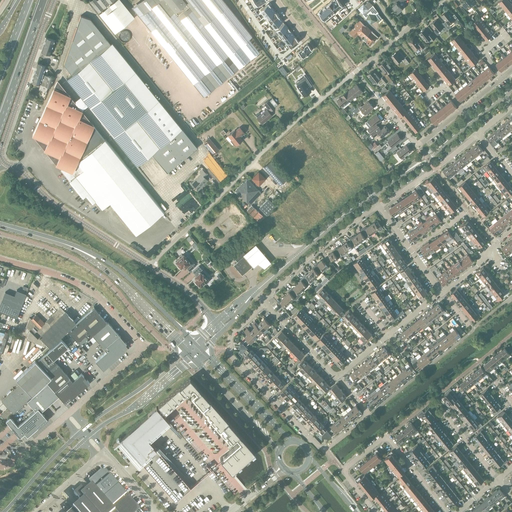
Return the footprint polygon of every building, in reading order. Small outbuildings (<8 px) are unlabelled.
[(115,33),(122,27),(134,17),(120,0),(115,0),(110,5),(109,4),(114,0),(97,0),(97,1),(95,0),(91,0),(89,2),(98,13),(107,6),(107,7),(99,14),(115,33)] [(222,0),(142,0),(133,8),(203,96),(239,68),(228,55),(249,39),(252,36),(222,0)] [(332,1),(331,1),(338,9),(340,11),(344,8),(338,0),(332,0),(332,1)] [(403,9),(398,3),(399,2),(401,1),(402,2),(404,0),(394,0),(395,1),(391,5),(397,13),(403,9)] [(467,10),(472,6),(467,0),(460,0),(460,1),(464,6),(461,8),(466,14),(469,12),(467,10)] [(509,0),(502,6),(505,9),(503,10),(505,12),(506,11),(505,10),(511,4),(510,2),(511,1),(509,0)] [(331,1),(327,5),(333,13),(334,12),(338,9),(331,1)] [(364,3),(358,8),(360,11),(363,14),(362,15),(371,23),(375,20),(378,22),(382,17),(372,4),(369,1),(365,4),(364,3)] [(268,3),(260,10),(264,14),(272,8),(268,3)] [(327,5),(323,8),(331,18),(335,15),(334,12),(333,13),(327,5)] [(272,8),(264,14),(267,18),(267,19),(275,12),(272,8)] [(323,8),(318,12),(326,22),(331,18),(323,8)] [(459,21),(454,14),(452,16),(448,11),(441,16),(446,21),(443,23),(448,28),(448,29),(451,27),(449,25),(453,21),(455,24),(459,21)] [(267,18),(266,20),(269,24),(279,17),(275,12),(267,19),(267,18)] [(67,79),(88,105),(137,166),(152,153),(167,172),(197,148),(112,43),(111,44),(91,19),(81,15),(64,64),(72,75),(67,79)] [(470,24),(472,22),(477,17),(475,15),(468,21),(470,24)] [(269,24),(268,25),(272,30),(282,21),(279,17),(269,24)] [(475,26),(474,27),(475,29),(477,28),(476,27),(483,22),(479,17),(473,23),(475,26)] [(378,37),(360,20),(349,33),(355,38),(358,34),(362,37),(363,35),(365,37),(363,39),(371,46),(374,42),(378,37)] [(431,24),(435,30),(433,32),(436,36),(438,34),(437,32),(443,28),(445,31),(448,28),(443,23),(443,22),(440,24),(436,20),(431,24)] [(476,27),(477,28),(479,31),(486,26),(483,22),(476,27)] [(284,23),(276,29),(280,34),(288,28),(284,23)] [(482,34),(481,36),(482,38),(484,36),(483,36),(490,30),(486,26),(479,31),(482,34)] [(280,34),(278,35),(282,40),(283,39),(283,38),(291,32),(288,28),(280,34)] [(425,29),(419,34),(426,42),(430,39),(431,41),(436,37),(432,32),(430,34),(425,29)] [(486,40),(488,39),(493,34),(490,30),(483,36),(484,36),(486,40)] [(291,32),(283,38),(283,39),(287,43),(295,37),(295,36),(291,32)] [(462,39),(461,38),(458,34),(451,40),(455,44),(462,39)] [(45,37),(41,51),(50,55),(53,44),(55,40),(45,37)] [(287,43),(285,44),(289,49),(298,41),(295,37),(287,43)] [(421,51),(426,46),(422,42),(420,44),(415,37),(408,42),(413,48),(412,48),(415,51),(417,53),(421,51)] [(464,39),(462,37),(461,38),(462,39),(455,44),(458,49),(465,43),(462,40),(464,39)] [(465,43),(458,49),(461,53),(468,47),(468,46),(465,43)] [(299,52),(297,54),(300,57),(302,56),(302,57),(312,49),(307,44),(298,51),(299,52)] [(468,47),(461,53),(465,57),(472,51),(469,48),(471,47),(469,45),(468,46),(468,47)] [(472,51),(465,57),(468,61),(475,56),(475,55),(472,51)] [(396,52),(391,56),(397,63),(402,59),(396,52)] [(430,60),(432,63),(438,58),(438,57),(435,53),(428,59),(427,59),(429,61),(430,60)] [(475,56),(468,61),(472,66),(479,60),(476,57),(478,56),(476,54),(475,55),(475,56)] [(511,57),(509,54),(505,56),(504,55),(502,57),(504,58),(504,57),(510,64),(511,62),(511,57)] [(434,68),(442,62),(439,59),(441,57),(439,55),(438,57),(438,58),(432,63),(434,66),(433,66),(434,68)] [(504,57),(504,58),(500,61),(507,68),(508,67),(507,66),(510,64),(504,57)] [(384,75),(388,81),(392,86),(395,84),(386,74),(392,69),(386,61),(380,66),(383,70),(381,72),(384,75)] [(505,70),(507,68),(500,61),(496,64),(501,71),(504,69),(505,70)] [(444,65),(442,62),(434,68),(435,69),(436,69),(438,71),(445,66),(444,65)] [(46,65),(40,64),(37,63),(34,73),(43,76),(42,78),(48,80),(46,86),(48,87),(50,88),(54,78),(43,74),(44,72),(46,65)] [(441,76),(446,72),(448,70),(446,67),(447,66),(446,64),(444,65),(445,66),(438,71),(441,74),(440,75),(441,76)] [(490,77),(491,76),(494,73),(489,66),(484,70),(486,72),(490,77)] [(409,74),(412,79),(419,73),(418,72),(416,69),(409,74)] [(374,70),(367,75),(374,84),(377,81),(380,84),(383,81),(385,84),(388,81),(384,75),(380,78),(374,70)] [(443,77),(445,80),(452,74),(451,73),(448,70),(446,72),(441,76),(442,78),(443,77)] [(490,77),(486,72),(484,70),(480,73),(486,80),(489,78),(490,79),(492,78),(491,76),(490,77)] [(421,73),(420,71),(418,72),(419,73),(412,79),(416,83),(422,77),(420,74),(421,73)] [(446,83),(448,85),(456,79),(453,75),(454,74),(453,72),(451,73),(452,74),(445,80),(447,82),(446,83)] [(46,92),(48,87),(46,86),(48,80),(42,78),(43,76),(34,73),(31,82),(41,85),(39,90),(46,92)] [(486,80),(480,73),(476,77),(482,84),(483,83),(486,80)] [(311,91),(308,87),(309,87),(308,86),(310,85),(311,86),(311,85),(305,76),(299,80),(301,82),(297,85),(304,96),(311,91)] [(416,83),(419,87),(426,81),(425,80),(422,77),(416,83)] [(476,77),(472,80),(477,87),(481,84),(482,86),(484,84),(483,83),(482,84),(476,77)] [(427,79),(425,80),(426,81),(419,87),(423,91),(430,86),(427,82),(428,81),(427,79)] [(477,87),(472,80),(468,84),(473,90),(474,90),(477,87)] [(468,84),(463,87),(469,94),(472,91),(473,93),(475,91),(474,90),(473,90),(468,84)] [(357,85),(351,89),(347,92),(344,94),(350,101),(362,91),(357,85)] [(469,94),(463,87),(459,90),(465,97),(466,96),(469,94)] [(60,157),(56,164),(63,168),(62,171),(70,181),(69,182),(83,198),(86,196),(92,204),(95,201),(102,209),(110,203),(136,235),(164,212),(105,139),(105,140),(95,126),(93,125),(80,119),(80,118),(81,117),(83,114),(81,113),(82,111),(66,103),(70,96),(54,88),(32,135),(48,142),(44,150),(60,157)] [(384,99),(385,100),(393,94),(390,91),(392,90),(390,88),(389,89),(389,90),(383,95),(385,98),(384,99)] [(464,98),(465,100),(467,98),(466,96),(465,97),(459,90),(455,94),(460,101),(464,98)] [(342,107),(350,101),(344,94),(341,96),(342,97),(337,100),(342,107)] [(387,101),(390,104),(396,98),(396,97),(393,94),(385,100),(387,102),(387,101)] [(391,107),(392,109),(400,103),(397,99),(399,98),(397,96),(396,97),(396,98),(390,104),(392,107),(391,107)] [(259,112),(255,115),(257,118),(262,124),(272,116),(268,111),(270,110),(270,111),(274,107),(269,100),(264,104),(268,108),(261,114),(259,112)] [(451,100),(447,104),(453,112),(455,110),(454,109),(457,107),(451,100)] [(369,101),(362,107),(360,104),(351,111),(354,115),(361,109),(365,114),(373,108),(369,101)] [(394,110),(396,112),(403,107),(402,106),(400,103),(392,109),(393,110),(394,110)] [(453,112),(447,104),(444,106),(443,105),(441,107),(442,108),(443,107),(448,114),(451,112),(452,113),(453,112)] [(399,117),(402,115),(407,111),(406,111),(404,108),(405,107),(404,105),(402,106),(403,107),(396,112),(399,115),(398,116),(399,117)] [(446,116),(448,114),(443,107),(442,108),(439,111),(445,118),(446,117),(446,116)] [(327,109),(320,114),(327,122),(333,117),(333,116),(336,114),(332,109),(329,112),(327,109)] [(405,119),(412,114),(409,109),(406,111),(407,111),(402,115),(405,118),(403,119),(405,121),(406,120),(405,119)] [(432,113),(433,115),(434,114),(440,121),(442,119),(443,120),(445,118),(439,111),(435,113),(434,112),(432,113)] [(416,118),(412,114),(405,119),(406,120),(409,123),(416,118)] [(434,114),(433,115),(430,118),(435,124),(436,125),(438,124),(437,123),(440,121),(434,114)] [(369,121),(366,123),(370,127),(368,129),(371,133),(379,127),(377,124),(381,120),(377,115),(369,121)] [(411,130),(413,128),(412,127),(419,122),(416,118),(409,123),(411,126),(410,128),(411,130)] [(416,132),(422,126),(419,122),(412,127),(413,128),(416,132)] [(308,126),(305,128),(309,132),(306,134),(310,139),(313,136),(312,135),(316,131),(310,124),(309,124),(309,123),(307,125),(308,126)] [(500,127),(506,135),(510,131),(504,124),(503,126),(502,125),(500,127)] [(371,133),(374,137),(379,133),(382,138),(390,131),(385,125),(381,129),(379,127),(371,133)] [(242,139),(240,136),(244,133),(240,127),(235,131),(235,130),(228,135),(232,140),(231,141),(233,144),(234,143),(236,145),(242,139)] [(339,127),(332,133),(334,136),(333,137),(337,141),(345,134),(344,135),(341,131),(342,130),(339,127)] [(496,131),(502,138),(506,135),(500,127),(497,129),(498,130),(496,131)] [(491,134),(498,142),(502,138),(496,131),(494,133),(494,132),(491,134)] [(345,134),(337,141),(338,141),(340,143),(339,144),(342,148),(351,141),(350,142),(347,138),(347,137),(345,134)] [(402,140),(397,134),(388,141),(393,147),(402,140)] [(486,139),(488,141),(489,140),(494,146),(498,143),(498,142),(491,134),(489,136),(486,139)] [(293,138),(293,139),(299,146),(303,142),(304,143),(307,141),(304,136),(301,139),(297,135),(295,137),(294,136),(293,137),(293,138)] [(219,150),(209,138),(204,143),(213,154),(219,150)] [(351,141),(342,148),(343,148),(345,150),(344,151),(348,155),(356,149),(352,145),(353,144),(351,141)] [(473,147),(479,155),(484,151),(479,146),(480,145),(479,143),(476,145),(475,145),(473,147)] [(286,146),(283,148),(287,152),(284,155),(288,159),(291,156),(290,155),(294,151),(288,144),(287,144),(285,145),(286,146)] [(380,144),(373,150),(375,152),(382,147),(380,144)] [(325,145),(321,149),(327,156),(331,153),(325,145)] [(399,146),(394,150),(392,152),(395,154),(397,152),(402,158),(411,151),(411,150),(410,151),(409,149),(409,148),(406,145),(401,149),(399,146)] [(479,155),(473,147),(470,149),(471,149),(469,151),(475,158),(479,155)] [(321,149),(318,152),(324,159),(327,156),(321,149)] [(465,153),(471,162),(475,158),(469,151),(467,152),(465,153)] [(318,152),(314,155),(320,162),(324,159),(318,152)] [(359,153),(351,159),(355,163),(357,165),(357,166),(365,159),(363,156),(362,157),(359,153)] [(461,157),(467,165),(471,162),(465,153),(462,155),(463,156),(461,157)] [(209,158),(220,172),(217,175),(218,177),(225,172),(212,155),(209,158)] [(273,157),(271,158),(271,159),(278,167),(282,163),(283,164),(286,161),(282,157),(279,159),(275,155),(273,157)] [(314,155),(310,158),(316,165),(320,162),(314,155)] [(456,160),(463,168),(467,165),(461,157),(459,159),(459,158),(456,160)] [(310,158),(306,161),(312,168),(316,165),(310,158)] [(365,159),(357,166),(360,170),(361,170),(363,172),(362,173),(371,166),(368,163),(368,164),(364,160),(365,159)] [(454,163),(452,164),(458,172),(460,174),(464,170),(463,168),(456,160),(454,162),(454,163)] [(306,161),(303,164),(309,171),(312,168),(306,161)] [(483,167),(480,169),(484,173),(486,171),(494,165),(490,161),(483,167)] [(266,172),(262,177),(266,181),(271,176),(270,175),(274,171),(266,164),(266,165),(265,164),(264,166),(262,169),(266,172)] [(303,164),(299,167),(305,174),(309,171),(303,164)] [(448,167),(454,175),(458,172),(452,164),(451,166),(450,165),(448,167)] [(490,176),(497,170),(494,165),(486,171),(490,176)] [(371,166),(362,173),(366,177),(367,177),(369,179),(377,173),(374,170),(373,171),(370,167),(371,166)] [(299,167),(295,170),(301,177),(305,174),(299,167)] [(443,172),(445,174),(445,173),(450,179),(454,175),(448,167),(445,169),(446,170),(443,172)] [(493,180),(501,174),(499,172),(501,171),(499,169),(497,170),(490,176),(493,180)] [(204,177),(207,174),(202,170),(199,173),(200,174),(191,183),(198,190),(207,180),(204,177)] [(295,170),(291,173),(294,176),(293,177),(295,180),(296,179),(297,180),(301,177),(295,170)] [(497,184),(504,178),(501,174),(493,180),(497,184)] [(323,193),(322,193),(332,205),(333,204),(335,202),(337,201),(338,200),(340,198),(342,197),(343,196),(345,194),(347,193),(348,192),(350,190),(352,189),(353,188),(355,186),(357,185),(350,176),(345,180),(340,185),(335,189),(330,193),(325,196),(323,193)] [(429,188),(437,182),(435,180),(436,180),(434,177),(426,184),(429,188)] [(500,188),(507,182),(504,178),(497,184),(500,188)] [(244,183),(243,182),(235,191),(248,203),(248,202),(250,204),(261,192),(247,179),(244,183)] [(462,191),(469,185),(465,181),(459,186),(462,191)] [(183,182),(169,195),(175,202),(189,189),(183,182)] [(437,182),(429,188),(433,192),(441,185),(439,183),(438,183),(437,182)] [(502,194),(511,186),(507,182),(500,188),(502,191),(500,192),(502,194)] [(441,185),(433,192),(436,196),(443,190),(442,188),(443,188),(441,185)] [(466,195),(474,188),(472,190),(469,185),(462,191),(466,195)] [(507,197),(511,192),(511,187),(511,186),(502,194),(503,195),(505,194),(507,197)] [(469,199),(477,193),(474,188),(466,195),(469,199)] [(411,193),(416,200),(417,202),(422,199),(416,190),(415,190),(414,190),(412,191),(412,192),(411,193)] [(443,190),(436,196),(439,201),(448,194),(446,191),(445,192),(443,190)] [(274,201),(277,196),(272,192),(268,198),(274,201)] [(309,207),(305,210),(312,219),(314,217),(319,213),(320,212),(322,211),(326,207),(328,206),(331,204),(331,205),(332,205),(322,193),(320,195),(320,196),(321,197),(317,200),(313,203),(309,207)] [(411,193),(407,196),(412,203),(416,200),(411,193)] [(477,193),(469,199),(473,203),(481,197),(477,193)] [(190,213),(201,204),(192,194),(184,201),(181,198),(177,202),(181,207),(180,208),(184,213),(188,210),(190,213)] [(448,194),(439,201),(443,205),(450,198),(449,197),(450,196),(448,194)] [(407,196),(403,199),(407,206),(412,203),(407,196)] [(481,197),(473,203),(476,208),(484,201),(481,197)] [(450,198),(443,205),(446,209),(454,202),(452,199),(451,200),(450,198)] [(268,199),(259,207),(268,215),(276,206),(268,199)] [(403,199),(398,202),(404,211),(409,208),(407,206),(403,199)] [(225,204),(223,207),(230,213),(235,209),(238,211),(241,208),(235,202),(232,205),(228,201),(228,202),(227,202),(225,203),(225,204)] [(484,201),(476,208),(479,212),(488,205),(484,201)] [(398,202),(394,205),(398,212),(400,214),(404,211),(398,202)] [(454,202),(446,209),(450,213),(457,207),(456,205),(457,205),(454,202)] [(259,222),(265,217),(253,205),(248,210),(259,222)] [(398,212),(394,205),(389,209),(394,215),(398,212)] [(488,205),(479,212),(483,216),(491,209),(488,205)] [(219,211),(218,212),(224,217),(220,222),(224,225),(229,221),(226,218),(230,213),(223,207),(221,209),(220,209),(219,210),(219,211)] [(431,217),(436,224),(441,220),(436,213),(431,217)] [(511,220),(506,213),(502,217),(508,224),(511,220)] [(432,227),(436,224),(431,217),(430,215),(426,218),(427,220),(432,227)] [(502,217),(498,220),(504,228),(508,224),(502,217)] [(208,223),(205,225),(212,232),(217,227),(220,230),(224,225),(220,222),(216,226),(210,220),(210,221),(209,220),(207,222),(208,223)] [(427,230),(432,227),(427,220),(423,223),(422,221),(421,221),(427,230)] [(498,220),(493,224),(499,231),(504,228),(498,220)] [(375,222),(370,225),(375,232),(379,230),(379,231),(380,231),(383,229),(382,227),(378,221),(375,223),(375,222)] [(423,233),(427,230),(421,221),(417,225),(423,233)] [(464,231),(473,225),(471,222),(470,223),(468,221),(461,227),(464,231)] [(417,224),(412,227),(419,236),(423,233),(417,225),(417,224)] [(499,231),(493,224),(489,227),(495,235),(499,231)] [(201,230),(200,230),(204,234),(202,237),(208,243),(211,240),(208,237),(212,232),(205,225),(203,228),(202,228),(201,229),(201,230)] [(362,229),(368,237),(375,232),(370,225),(366,228),(365,227),(362,229)] [(464,231),(463,233),(466,237),(468,236),(475,229),(474,228),(475,227),(473,225),(464,231)] [(414,239),(419,236),(412,227),(408,231),(414,239)] [(361,232),(356,235),(361,242),(368,237),(362,229),(360,231),(361,232)] [(471,240),(480,233),(477,230),(476,231),(475,229),(468,236),(471,240)] [(448,230),(443,233),(449,241),(453,238),(448,230)] [(449,241),(443,233),(439,237),(444,244),(449,241)] [(475,244),(482,238),(481,236),(482,236),(480,233),(471,240),(475,244)] [(349,239),(354,247),(361,242),(356,235),(352,238),(351,237),(349,239)] [(439,237),(434,240),(440,247),(444,244),(439,237)] [(384,248),(392,243),(388,238),(381,243),(384,248)] [(478,248),(486,242),(484,239),(483,239),(482,238),(475,244),(478,248)] [(347,242),(342,245),(348,252),(354,247),(349,239),(346,241),(347,242)] [(440,247),(434,240),(430,243),(436,251),(440,247)] [(388,252),(395,247),(392,243),(384,248),(388,252)] [(428,243),(425,245),(431,254),(436,251),(430,243),(428,244),(428,243)] [(502,248),(508,256),(511,252),(511,251),(506,244),(504,246),(504,247),(502,248)] [(259,264),(265,268),(271,262),(256,245),(245,254),(244,256),(253,266),(254,268),(259,264)] [(337,247),(335,249),(341,257),(348,252),(342,245),(338,248),(337,247)] [(431,254),(425,245),(422,247),(423,248),(421,249),(427,257),(431,254)] [(391,257),(398,251),(395,247),(388,252),(391,257)] [(341,257),(335,249),(332,250),(333,251),(328,255),(334,262),(341,257)] [(242,275),(253,266),(244,256),(245,254),(244,252),(242,250),(234,257),(236,260),(237,261),(238,261),(234,265),(242,275)] [(391,257),(388,258),(392,263),(394,261),(401,256),(398,251),(391,257)] [(473,261),(469,255),(467,253),(463,257),(469,264),(473,261)] [(183,255),(182,254),(179,256),(180,258),(175,261),(178,264),(177,264),(181,268),(183,266),(184,268),(186,267),(189,271),(196,265),(187,256),(186,257),(183,254),(183,255)] [(397,265),(404,260),(401,256),(394,261),(397,265)] [(463,257),(459,260),(465,268),(469,264),(463,257)] [(357,268),(364,262),(361,258),(354,263),(357,268)] [(317,263),(315,265),(322,273),(328,266),(322,260),(318,264),(317,263)] [(398,271),(408,265),(404,260),(397,265),(395,267),(398,271)] [(465,268),(459,260),(455,263),(461,271),(465,268)] [(360,272),(367,267),(364,262),(357,268),(360,272)] [(453,265),(450,267),(456,274),(461,271),(455,263),(454,262),(452,263),(453,265)] [(313,268),(310,272),(316,278),(322,273),(315,265),(313,267),(313,268)] [(207,275),(199,266),(192,272),(196,275),(194,277),(196,279),(194,281),(198,284),(200,287),(205,283),(206,284),(209,281),(208,280),(206,277),(207,275)] [(408,266),(399,273),(402,277),(404,276),(412,271),(408,266)] [(363,276),(370,271),(367,267),(360,272),(363,276)] [(456,274),(450,267),(446,270),(452,278),(456,274)] [(483,267),(476,273),(479,278),(487,272),(483,267)] [(446,270),(442,274),(448,281),(452,278),(446,270)] [(366,281),(374,276),(370,271),(363,276),(366,281)] [(412,271),(404,276),(408,280),(415,275),(412,271)] [(305,275),(303,277),(310,284),(316,278),(310,272),(306,276),(305,275)] [(487,272),(479,278),(483,282),(491,275),(489,273),(488,273),(487,272)] [(376,274),(374,276),(366,281),(369,285),(377,280),(379,278),(376,274)] [(448,281),(442,274),(438,277),(444,285),(448,281)] [(406,282),(409,286),(418,279),(415,275),(408,280),(406,282)] [(491,275),(483,282),(486,286),(494,280),(492,278),(493,278),(491,275)] [(297,284),(304,290),(310,284),(303,277),(300,279),(301,280),(297,284)] [(418,279),(409,286),(412,290),(421,284),(418,279)] [(373,290),(380,285),(377,280),(369,285),(373,290)] [(494,280),(486,286),(490,290),(498,284),(497,284),(494,280)] [(293,287),(290,289),(299,298),(301,295),(301,294),(301,293),(304,290),(297,284),(294,288),(293,287)] [(415,295),(417,293),(424,288),(421,284),(412,290),(415,295)] [(498,284),(490,290),(493,294),(500,288),(499,287),(500,286),(498,284)] [(380,286),(371,293),(374,297),(382,292),(384,291),(380,286)] [(321,298),(327,291),(323,287),(317,294),(321,298)] [(424,288),(417,293),(420,298),(428,293),(424,288)] [(458,288),(451,294),(454,298),(462,292),(458,288)] [(500,288),(493,294),(498,301),(504,296),(502,294),(504,293),(500,288)] [(289,292),(285,296),(291,302),(294,299),(295,300),(296,300),(299,298),(290,289),(288,291),(289,292)] [(0,311),(17,318),(26,294),(17,290),(14,295),(5,292),(0,305),(0,311)] [(321,298),(318,300),(322,304),(324,301),(331,295),(327,291),(321,298)] [(382,292),(374,297),(378,302),(385,296),(382,292)] [(462,292),(454,298),(458,302),(465,296),(462,292)] [(328,305),(334,299),(331,295),(324,301),(328,305)] [(283,301),(281,304),(285,308),(291,302),(285,296),(281,300),(283,301)] [(385,296),(378,302),(381,306),(388,301),(385,296)] [(465,296),(458,302),(461,306),(468,300),(465,296)] [(332,309),(338,303),(334,299),(328,305),(332,309)] [(470,299),(468,300),(461,306),(464,311),(472,305),(474,303),(470,299)] [(388,301),(381,306),(384,310),(391,305),(388,301)] [(336,313),(342,307),(338,303),(332,309),(336,313)] [(438,303),(434,306),(440,313),(441,315),(445,312),(444,310),(438,303)] [(391,305),(384,310),(387,315),(394,310),(391,305)] [(472,305),(464,311),(468,315),(475,309),(472,305)] [(434,306),(430,310),(435,317),(437,319),(441,316),(441,315),(440,313),(434,306)] [(50,347),(75,322),(60,307),(44,323),(36,314),(30,320),(29,318),(30,317),(26,326),(26,327),(29,330),(26,338),(45,345),(47,343),(50,347)] [(339,317),(346,311),(342,307),(336,313),(339,317)] [(475,309),(468,315),(471,319),(473,318),(475,320),(480,315),(478,313),(481,311),(478,307),(475,309)] [(93,335),(107,323),(94,308),(68,331),(81,346),(93,335)] [(293,316),(297,320),(304,314),(305,312),(302,308),(293,316)] [(343,316),(347,320),(353,314),(349,310),(343,316)] [(394,310),(387,315),(390,319),(397,314),(399,317),(404,313),(403,310),(397,314),(394,310)] [(431,320),(435,317),(430,310),(426,313),(431,320)] [(433,322),(431,320),(426,313),(421,317),(429,326),(433,322)] [(297,320),(301,324),(307,318),(304,314),(297,320)] [(348,326),(350,324),(357,318),(353,314),(347,320),(344,322),(348,326)] [(309,316),(307,318),(301,324),(305,328),(311,322),(313,320),(309,316)] [(419,322),(423,327),(424,329),(429,326),(421,317),(417,320),(419,322)] [(260,322),(267,328),(271,324),(265,318),(260,322)] [(357,318),(350,324),(354,328),(360,322),(357,318)] [(423,327),(419,322),(417,320),(413,323),(419,330),(423,327)] [(263,332),(267,328),(260,322),(258,324),(255,321),(253,322),(263,332)] [(108,322),(107,323),(93,335),(107,351),(95,361),(103,370),(126,350),(125,349),(127,348),(127,346),(125,344),(126,343),(108,322)] [(255,327),(253,329),(259,336),(263,332),(253,322),(252,324),(255,327)] [(305,328),(308,332),(315,326),(311,322),(305,328)] [(354,328),(358,332),(364,326),(360,322),(354,328)] [(414,334),(419,330),(413,323),(409,327),(414,334)] [(308,332),(312,336),(319,329),(315,326),(308,332)] [(362,336),(368,330),(364,326),(358,332),(362,336)] [(410,337),(414,334),(409,327),(405,330),(410,337)] [(246,330),(255,339),(259,336),(253,329),(250,331),(247,328),(246,330)] [(319,329),(312,336),(316,340),(324,332),(320,328),(319,329)] [(451,332),(457,340),(460,337),(459,337),(461,336),(455,329),(451,332)] [(251,343),(255,339),(246,330),(244,331),(247,335),(245,337),(251,343)] [(362,336),(359,338),(363,342),(362,343),(363,344),(364,345),(370,340),(373,338),(371,335),(372,334),(368,330),(362,336)] [(406,341),(410,337),(405,330),(400,334),(406,341)] [(277,343),(286,335),(282,331),(273,339),(277,343)] [(454,342),(457,340),(451,332),(446,336),(452,342),(453,342),(454,342)] [(440,337),(448,347),(451,344),(451,343),(452,342),(446,336),(445,333),(440,337)] [(283,345),(289,339),(286,335),(277,343),(281,347),(283,345)] [(324,335),(317,341),(321,345),(328,339),(324,335)] [(240,341),(240,346),(248,346),(251,343),(245,337),(246,339),(243,341),(240,341)] [(445,349),(448,347),(440,337),(436,340),(444,349),(445,348),(445,349)] [(68,346),(61,339),(47,352),(53,359),(68,346)] [(287,349),(293,342),(289,339),(283,345),(287,349)] [(328,339),(321,345),(325,349),(331,343),(328,339)] [(444,349),(436,340),(432,344),(440,353),(443,351),(442,350),(444,349)] [(290,353),(297,346),(293,342),(287,349),(290,353)] [(331,343),(325,349),(329,353),(335,346),(331,343)] [(437,356),(440,353),(432,344),(430,345),(432,348),(430,349),(435,356),(436,355),(437,356)] [(240,346),(240,351),(243,351),(242,352),(245,355),(244,355),(245,356),(251,349),(248,346),(240,346)] [(290,353),(289,354),(292,358),(294,356),(301,350),(297,346),(290,353)] [(335,346),(329,353),(332,356),(339,350),(335,346)] [(25,355),(29,358),(37,351),(34,347),(25,355)] [(380,350),(386,357),(390,353),(384,347),(380,350)] [(505,347),(501,351),(507,358),(511,355),(505,347)] [(244,361),(245,363),(255,353),(251,349),(245,356),(247,358),(244,361)] [(435,356),(430,349),(425,353),(432,360),(435,358),(434,357),(435,356)] [(298,360),(305,354),(301,350),(294,356),(298,360)] [(339,350),(332,356),(336,360),(343,354),(339,350)] [(381,360),(386,357),(380,350),(376,353),(381,360)] [(496,354),(502,361),(507,358),(501,351),(496,354)] [(76,394),(89,382),(81,373),(72,381),(53,359),(47,352),(38,360),(53,377),(47,382),(48,383),(65,403),(72,397),(76,394)] [(250,361),(252,363),(260,355),(257,352),(255,353),(245,363),(247,364),(250,361)] [(377,364),(381,360),(376,353),(372,357),(377,364)] [(429,363),(432,360),(425,353),(421,356),(427,363),(428,362),(429,363)] [(343,354),(336,360),(340,364),(346,358),(343,354)] [(496,354),(492,357),(498,365),(502,361),(496,354)] [(251,369),(253,370),(264,359),(260,355),(252,363),(254,366),(251,369)] [(426,364),(427,363),(421,356),(417,359),(423,367),(426,365),(426,364)] [(372,357),(367,360),(373,367),(374,369),(379,365),(377,364),(372,357)] [(492,357),(488,361),(494,368),(498,365),(492,357)] [(416,358),(411,361),(418,370),(420,369),(423,367),(417,359),(416,358)] [(260,371),(266,365),(268,363),(264,359),(253,370),(254,372),(257,369),(260,371)] [(304,359),(297,365),(301,369),(308,363),(304,359)] [(8,407),(1,415),(6,420),(13,413),(51,377),(35,360),(16,379),(20,383),(2,401),(8,407)] [(369,371),(373,367),(367,360),(363,364),(369,371)] [(484,364),(490,372),(494,368),(488,361),(484,364)] [(301,369),(299,370),(303,374),(304,374),(305,373),(311,366),(308,363),(301,369)] [(370,372),(369,371),(363,364),(359,367),(365,374),(366,376),(370,372)] [(259,376),(260,378),(270,369),(266,365),(260,371),(262,373),(259,376)] [(406,368),(412,376),(415,374),(414,373),(416,372),(410,365),(406,368)] [(307,378),(315,370),(311,366),(305,373),(304,374),(307,378)] [(481,366),(477,370),(483,377),(487,374),(481,366)] [(360,377),(365,374),(359,367),(355,370),(360,377)] [(409,378),(412,376),(406,368),(405,367),(402,369),(404,370),(402,372),(407,379),(408,378),(409,378)] [(265,377),(267,379),(273,373),(270,369),(260,378),(262,380),(265,377)] [(313,380),(319,374),(315,370),(307,378),(311,382),(313,380)] [(360,377),(355,370),(350,374),(356,381),(360,377)] [(483,377),(477,370),(473,373),(479,381),(483,377)] [(406,380),(407,379),(402,372),(397,375),(404,383),(407,380),(406,380)] [(266,384),(268,386),(277,377),(273,373),(267,379),(269,381),(266,384)] [(474,384),(479,381),(473,373),(468,377),(474,384)] [(319,374),(313,380),(316,384),(323,378),(319,374)] [(401,385),(404,383),(397,375),(393,378),(399,385),(400,384),(401,385)] [(162,402),(158,405),(163,411),(166,409),(167,410),(170,408),(169,406),(171,404),(172,406),(192,389),(197,394),(201,390),(190,377),(162,402)] [(272,384),(275,387),(281,380),(277,377),(268,386),(269,387),(272,384)] [(474,384),(468,377),(464,380),(470,387),(474,384)] [(323,378),(316,384),(320,388),(326,382),(323,378)] [(398,386),(399,385),(393,378),(391,380),(390,379),(389,379),(388,380),(395,390),(398,387),(398,386)] [(279,391),(285,385),(281,380),(275,387),(279,391)] [(384,384),(390,392),(392,391),(392,392),(395,390),(388,380),(384,384)] [(466,391),(470,387),(464,380),(460,384),(466,391)] [(326,382),(320,388),(324,392),(330,386),(326,382)] [(59,396),(48,383),(27,401),(35,410),(18,426),(10,417),(6,420),(19,438),(24,433),(27,436),(47,419),(41,412),(59,396)] [(333,394),(340,388),(336,384),(329,389),(333,394)] [(389,393),(390,392),(384,384),(379,387),(381,389),(387,396),(390,394),(389,393)] [(283,395),(279,398),(281,400),(292,389),(288,385),(287,386),(280,393),(283,395)] [(336,398),(343,392),(340,388),(333,394),(336,398)] [(446,394),(442,398),(445,402),(453,396),(455,394),(450,388),(445,392),(446,394)] [(488,388),(480,394),(484,398),(491,392),(488,388)] [(292,389),(281,400),(282,401),(286,398),(288,400),(296,392),(292,389)] [(384,399),(387,396),(381,389),(376,392),(382,399),(383,398),(384,399)] [(197,394),(194,397),(197,400),(196,401),(198,402),(201,405),(200,405),(202,407),(202,406),(205,409),(204,410),(206,412),(206,411),(209,414),(208,414),(209,416),(208,417),(230,442),(235,437),(239,434),(201,390),(197,394)] [(375,390),(371,393),(379,403),(382,401),(381,400),(382,399),(376,392),(375,390)] [(290,403),(287,406),(288,407),(298,398),(300,396),(296,392),(288,400),(290,403)] [(338,404),(347,397),(343,392),(336,398),(334,400),(338,404)] [(491,392),(484,398),(487,403),(495,397),(491,392)] [(371,393),(366,397),(374,406),(375,405),(376,406),(379,403),(371,393)] [(456,400),(453,396),(445,402),(449,406),(451,405),(456,400)] [(495,397),(487,403),(491,407),(498,401),(495,397)] [(298,398),(288,407),(290,409),(293,406),(295,408),(302,402),(298,398)] [(454,409),(461,403),(458,398),(456,400),(451,405),(454,409)] [(498,401),(491,407),(493,410),(492,410),(492,412),(495,416),(495,415),(502,410),(499,407),(502,405),(498,401)] [(302,402),(295,408),(298,411),(294,414),(296,415),(306,406),(302,402)] [(457,413),(465,407),(461,403),(454,409),(457,413)] [(352,409),(358,416),(361,414),(360,413),(362,412),(356,405),(352,409)] [(306,406),(296,415),(297,417),(301,414),(303,416),(309,410),(306,406)] [(120,439),(142,464),(175,501),(191,488),(190,487),(156,448),(148,439),(161,428),(168,422),(169,421),(156,407),(148,415),(120,439)] [(461,417),(468,411),(465,407),(457,413),(461,417)] [(429,408),(424,412),(422,410),(417,415),(419,418),(420,418),(421,417),(423,420),(425,418),(433,412),(429,408)] [(348,412),(353,419),(355,418),(355,419),(358,416),(352,409),(348,412)] [(309,410),(303,416),(305,418),(302,421),(303,423),(313,414),(309,410)] [(464,421),(471,415),(468,411),(461,417),(464,421)] [(501,422),(508,416),(505,411),(497,417),(501,422)] [(343,416),(350,423),(353,421),(352,420),(353,419),(348,412),(343,416)] [(434,418),(436,417),(433,412),(425,418),(428,422),(429,422),(434,418)] [(313,414),(303,423),(305,425),(308,421),(310,424),(317,418),(313,414)] [(467,426),(475,420),(471,415),(464,421),(467,426)] [(318,416),(317,418),(310,424),(313,426),(309,429),(311,431),(321,421),(322,420),(318,416)] [(339,419),(345,426),(346,425),(347,426),(350,423),(343,416),(339,419)] [(504,426),(511,420),(508,416),(501,422),(504,426)] [(430,428),(437,422),(434,418),(429,422),(428,422),(427,424),(430,428)] [(335,422),(341,430),(344,428),(344,427),(345,426),(339,419),(335,422)] [(478,422),(477,423),(475,420),(467,426),(471,430),(472,429),(474,432),(482,425),(480,422),(478,422)] [(321,421),(311,431),(312,432),(316,429),(318,432),(324,425),(321,421)] [(331,426),(336,433),(338,432),(341,430),(335,422),(331,426)] [(408,425),(407,426),(413,434),(414,435),(419,431),(411,422),(408,424),(408,425)] [(433,432),(441,426),(437,422),(430,428),(433,432)] [(324,425),(318,432),(320,430),(322,433),(322,436),(327,436),(327,429),(324,425)] [(327,429),(327,436),(332,437),(332,434),(335,431),(336,433),(331,426),(327,429)] [(407,426),(403,430),(409,437),(413,434),(407,426)] [(437,437),(444,431),(441,426),(433,432),(437,437)] [(477,441),(485,435),(486,433),(482,428),(478,431),(479,432),(474,437),(477,441)] [(409,437),(403,430),(399,433),(405,440),(409,437)] [(437,436),(435,438),(438,442),(440,441),(448,435),(444,431),(437,437),(437,436)] [(405,441),(405,440),(399,433),(397,434),(396,433),(393,436),(402,445),(406,442),(405,441)] [(254,451),(239,434),(235,437),(240,443),(221,459),(231,471),(254,451)] [(444,445),(451,439),(448,435),(440,441),(444,445)] [(481,445),(488,439),(485,435),(477,441),(481,445)] [(451,439),(444,445),(447,449),(455,443),(451,439)] [(484,449),(491,443),(488,439),(481,445),(484,449)] [(491,443),(484,449),(487,453),(495,448),(491,443)] [(190,482),(159,445),(157,447),(190,487),(195,482),(192,479),(190,482)] [(417,445),(410,451),(414,455),(421,449),(417,445)] [(457,446),(449,452),(453,456),(460,450),(457,446)] [(495,448),(487,453),(491,458),(498,452),(495,448)] [(203,457),(208,454),(203,449),(199,453),(203,457)] [(368,459),(375,468),(377,466),(376,464),(382,459),(379,455),(380,454),(377,449),(374,451),(376,453),(368,459)] [(421,449),(414,455),(417,460),(424,454),(421,449)] [(460,450),(453,456),(456,460),(464,454),(460,450)] [(388,467),(389,469),(398,462),(392,454),(394,453),(392,451),(387,454),(388,456),(385,459),(390,465),(388,467)] [(498,452),(491,458),(494,462),(501,456),(498,452)] [(424,454),(417,460),(420,464),(428,458),(424,454)] [(464,454),(456,460),(460,465),(467,459),(464,454)] [(502,456),(494,462),(498,466),(500,464),(502,466),(508,461),(503,455),(502,456)] [(428,458),(420,464),(424,468),(431,462),(428,458)] [(373,469),(375,468),(368,459),(360,465),(359,463),(357,465),(360,470),(362,469),(365,473),(372,467),(373,469)] [(467,459),(460,465),(463,469),(470,463),(467,459)] [(398,462),(389,469),(391,471),(393,469),(400,478),(404,474),(403,472),(407,469),(405,467),(403,468),(398,462)] [(470,463),(463,469),(466,473),(474,467),(470,463)] [(429,475),(437,469),(433,465),(426,471),(429,475)] [(474,467),(466,473),(470,477),(477,471),(474,467)] [(203,468),(195,475),(199,479),(207,472),(203,468)] [(112,506),(126,494),(125,492),(112,476),(111,474),(111,475),(106,470),(101,469),(89,480),(92,484),(112,506)] [(437,469),(429,475),(433,479),(440,473),(437,469)] [(477,471),(470,477),(473,481),(481,475),(477,471)] [(440,473),(433,479),(436,483),(444,477),(440,473)] [(408,478),(404,474),(400,478),(398,480),(401,484),(408,478)] [(359,481),(365,489),(374,482),(372,480),(370,481),(365,475),(361,478),(360,476),(355,480),(357,483),(359,481)] [(481,475),(473,481),(477,486),(484,480),(481,475)] [(444,477),(436,483),(440,488),(447,482),(444,477)] [(405,488),(411,483),(408,478),(401,484),(404,487),(401,490),(402,491),(405,489),(405,488)] [(370,499),(374,496),(375,498),(380,494),(373,485),(376,484),(374,482),(365,489),(370,495),(368,496),(370,499)] [(447,482),(440,488),(443,492),(450,486),(447,482)] [(415,487),(411,483),(405,488),(405,489),(408,492),(415,487)] [(73,508),(76,511),(112,511),(115,510),(112,506),(92,484),(84,490),(81,487),(74,493),(80,501),(73,507),(73,508)] [(450,486),(443,492),(446,496),(454,490),(450,486)] [(418,491),(415,487),(408,492),(411,496),(408,498),(409,500),(412,497),(411,497),(418,491)] [(494,491),(500,499),(505,495),(499,489),(497,490),(497,489),(494,491)] [(454,490),(446,496),(450,500),(457,494),(454,490)] [(422,495),(418,491),(411,497),(412,497),(415,501),(422,495)] [(491,496),(496,502),(500,499),(494,491),(492,493),(493,494),(491,496)] [(382,492),(380,494),(375,498),(379,502),(386,496),(387,495),(387,494),(385,495),(382,492)] [(127,493),(126,494),(112,506),(115,510),(112,511),(135,511),(140,508),(127,493)] [(457,494),(450,500),(453,505),(461,499),(457,494)] [(425,499),(422,495),(415,501),(418,504),(415,506),(416,508),(419,506),(418,505),(425,499)] [(386,496),(379,502),(382,506),(389,501),(389,500),(386,496)] [(486,498),(492,505),(496,502),(491,496),(489,497),(488,496),(486,498)] [(389,501),(382,506),(386,510),(393,505),(390,501),(393,499),(391,498),(389,500),(389,501)] [(482,503),(488,509),(492,505),(486,498),(483,500),(484,501),(482,503)] [(428,504),(425,499),(418,505),(419,506),(422,509),(428,504)] [(477,505),(483,511),(488,509),(482,503),(481,504),(480,503),(477,505)]
